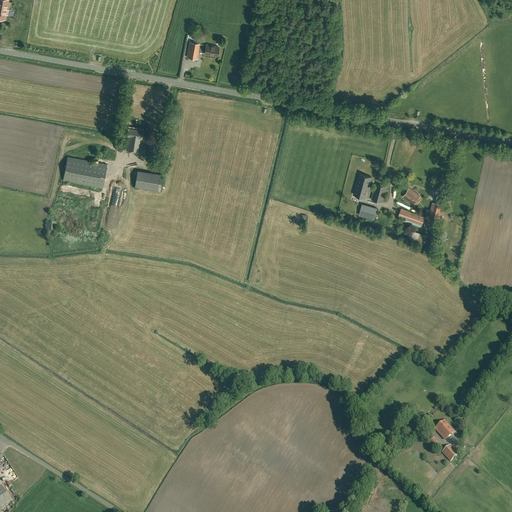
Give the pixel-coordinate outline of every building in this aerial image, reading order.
[(0,0),(0,18),(5,19),(6,14),(7,15),(8,10),(7,10),(8,0),(0,0)] [(197,59),(199,52),(200,44),(190,42),(187,57),(197,59)] [(204,54),(217,56),(219,47),(206,45),(204,54)] [(128,135),(128,136),(125,157),(138,159),(141,138),(142,131),(129,129),(128,135)] [(149,141),(148,150),(158,152),(159,142),(149,141)] [(68,156),(63,180),(102,188),(107,164),(68,156)] [(137,171),(135,187),(160,191),(162,175),(137,171)] [(353,194),(366,198),(372,177),(359,173),(353,194)] [(375,184),(371,199),(383,203),(387,187),(375,184)] [(422,198),(419,197),(420,196),(409,188),(403,197),(414,204),(417,205),(422,198)] [(429,215),(439,217),(442,205),(432,203),(429,215)] [(362,204),(358,215),(374,220),(377,208),(362,204)] [(422,226),(424,219),(425,217),(419,215),(401,209),(398,217),(415,223),(414,224),(422,226)] [(429,228),(436,230),(439,219),(426,215),(423,228),(429,230),(429,228)] [(46,223),(45,235),(57,235),(57,224),(46,223)] [(413,231),(410,242),(424,246),(427,235),(413,231)] [(438,233),(436,233),(431,232),(429,244),(436,245),(438,233)] [(445,420),(435,429),(445,440),(455,431),(445,420)] [(450,461),(459,454),(450,445),(442,452),(450,461)] [(0,506),(9,501),(6,496),(0,487),(0,506)]
